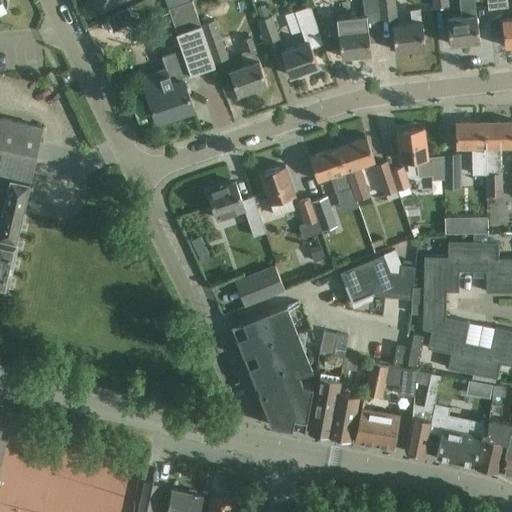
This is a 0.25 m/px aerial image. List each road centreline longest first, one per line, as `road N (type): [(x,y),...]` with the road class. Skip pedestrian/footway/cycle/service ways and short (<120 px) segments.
road 1 (residential): [(511,80),(355,102),(138,175)]
road 2 (residential): [(262,448),(138,175)]
road 3 (tertiary): [(262,448),(0,387)]
road 4 (tertiary): [(511,496),(262,448)]
road 5 (residential): [(138,175),(50,0)]
